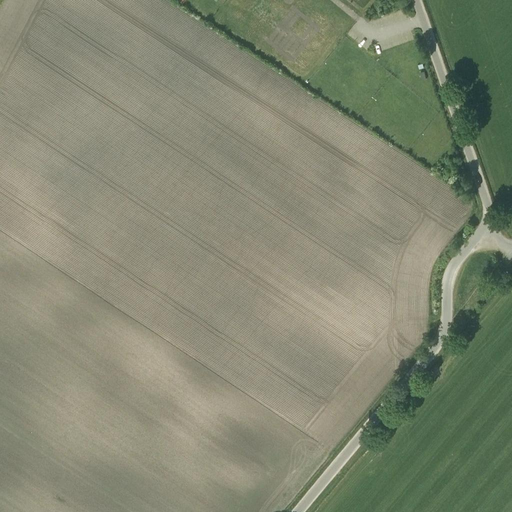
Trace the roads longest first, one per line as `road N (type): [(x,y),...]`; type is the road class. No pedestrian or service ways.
road 1 (unclassified): [(292,511),(435,348),(446,326),(451,268),(492,219)]
road 2 (unclassified): [(492,219),(413,0)]
